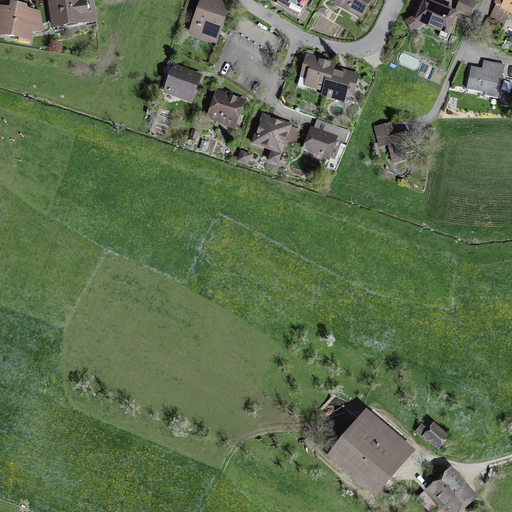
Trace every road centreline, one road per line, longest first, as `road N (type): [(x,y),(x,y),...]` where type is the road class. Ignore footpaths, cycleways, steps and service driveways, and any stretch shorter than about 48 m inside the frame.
road 1 (track): [(424,464),(406,482),(403,500),(383,507),(323,462),(307,444),(306,428),(256,430),(229,449),(195,511)]
road 2 (residential): [(242,0),(313,40),(352,47),(371,41),(396,0)]
